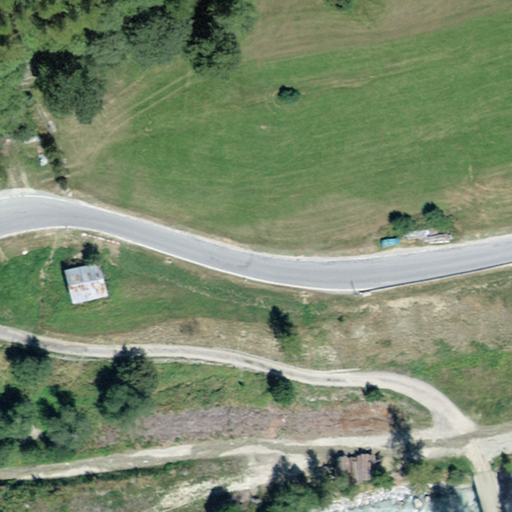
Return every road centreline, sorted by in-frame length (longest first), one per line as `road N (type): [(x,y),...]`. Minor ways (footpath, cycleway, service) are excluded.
road 1 (tertiary): [(0,216),(68,212),(304,274),(403,268)]
road 2 (track): [(360,379),(205,353),(71,349),(0,332)]
road 3 (track): [(225,450),(0,479)]
